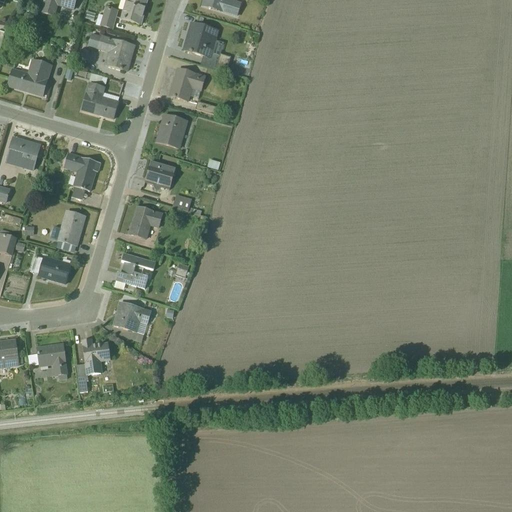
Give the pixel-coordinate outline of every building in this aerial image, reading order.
[(53,19),(57,7),(71,12),(75,0),(44,0),(39,15),(53,19)] [(147,2),(139,0),(127,0),(121,20),(139,26),(147,2)] [(227,0),(203,0),(202,7),(236,18),(240,4),(227,1),(227,0)] [(111,31),(114,21),(117,12),(105,8),(102,17),(98,15),(95,26),(111,31)] [(92,22),(95,15),(86,12),(84,19),(92,22)] [(218,33),(192,25),(184,52),(201,57),(198,67),(225,75),(230,59),(219,56),(217,62),(210,60),(218,33)] [(125,73),(133,47),(91,35),(87,48),(108,54),(104,67),(125,73)] [(29,61),(25,75),(12,71),(6,90),(42,101),(52,68),(29,61)] [(205,79),(176,71),(168,99),(187,104),(188,104),(191,92),(200,94),(205,79)] [(88,86),(81,113),(113,122),(118,105),(101,100),(104,90),(88,86)] [(220,111),(196,104),(194,111),(218,118),(220,111)] [(187,125),(163,117),(155,144),(179,152),(187,125)] [(39,148),(14,140),(6,168),(31,175),(39,148)] [(65,173),(75,175),(71,190),(91,196),(100,166),(69,158),(65,173)] [(210,167),(219,170),(221,163),(211,161),(210,167)] [(174,171),(150,163),(143,185),(152,188),(155,192),(160,190),(168,192),(174,171)] [(11,192),(0,189),(0,204),(7,206),(11,192)] [(200,213),(189,210),(191,201),(175,197),(171,210),(199,217),(200,213)] [(137,209),(129,236),(146,241),(150,228),(158,231),(162,217),(137,209)] [(84,218),(65,213),(56,244),(75,249),(84,218)] [(207,223),(197,221),(194,233),(204,235),(207,223)] [(0,236),(0,237),(0,255),(11,259),(16,241),(0,236)] [(162,248),(154,246),(153,253),(161,255),(162,248)] [(154,265),(122,256),(120,264),(123,265),(120,275),(118,275),(115,283),(144,291),(147,280),(140,278),(143,270),(152,273),(154,265)] [(42,258),(36,279),(65,288),(71,266),(42,258)] [(188,269),(179,265),(175,276),(184,279),(188,269)] [(150,314),(119,305),(112,329),(143,337),(150,314)] [(14,343),(0,344),(0,371),(18,369),(18,366),(22,366),(21,359),(16,360),(14,343)] [(87,384),(87,378),(102,377),(100,365),(109,364),(107,347),(91,349),(91,343),(82,344),(84,367),(75,368),(79,395),(87,394),(86,384),(87,384)] [(39,371),(52,369),(54,379),(58,378),(58,382),(66,381),(62,347),(48,348),(48,350),(36,352),(39,371)]
